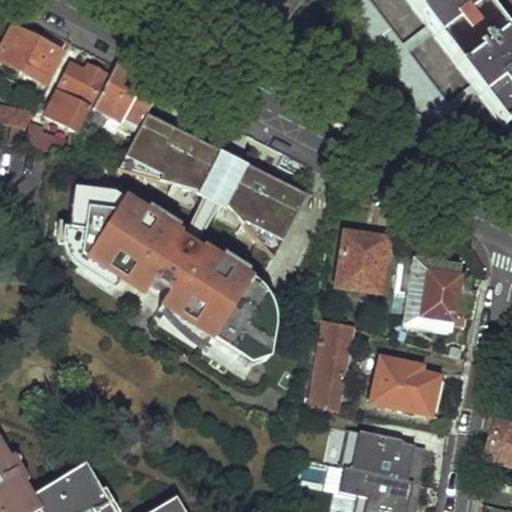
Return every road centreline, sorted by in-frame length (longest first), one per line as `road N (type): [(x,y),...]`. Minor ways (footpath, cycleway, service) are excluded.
road 1 (primary): [(64,0),(511,235)]
road 2 (residential): [(511,249),(460,511)]
